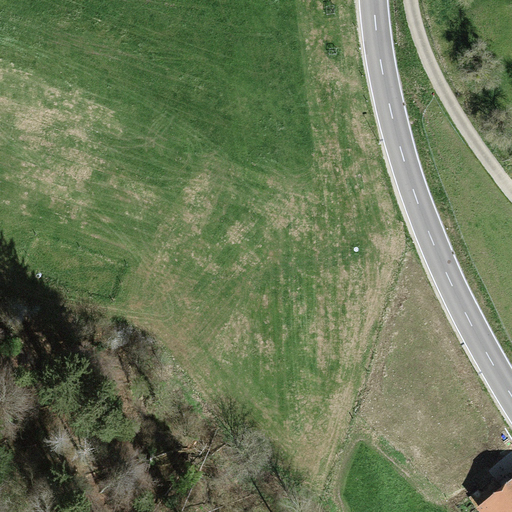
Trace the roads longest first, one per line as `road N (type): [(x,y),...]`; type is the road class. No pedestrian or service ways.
road 1 (secondary): [(372,0),(389,107),(414,192),(459,302),(511,396)]
road 2 (track): [(511,198),(445,94),(409,0)]
